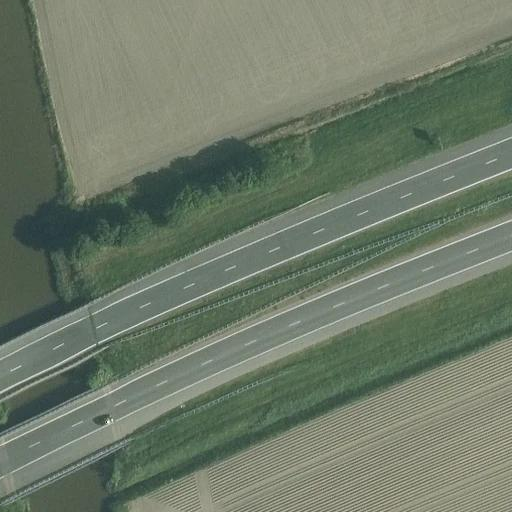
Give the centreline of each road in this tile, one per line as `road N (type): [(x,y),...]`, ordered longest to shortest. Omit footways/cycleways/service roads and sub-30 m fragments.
road 1 (motorway): [(0,465),(377,292),(511,239)]
road 2 (motorway): [(511,157),(0,377)]
